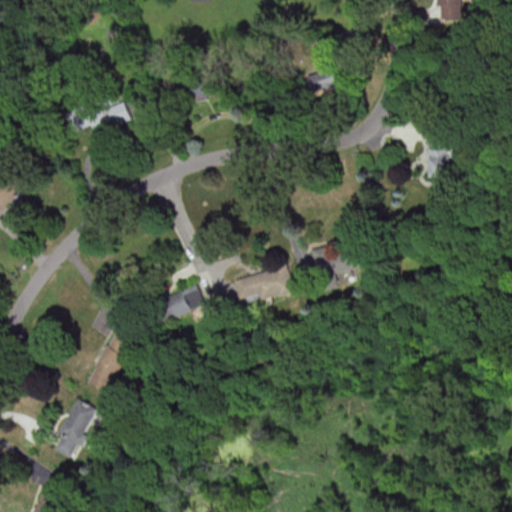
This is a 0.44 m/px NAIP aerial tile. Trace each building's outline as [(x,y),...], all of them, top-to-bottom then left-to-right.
[(444,18),(467,17),(466,0),(440,0),(441,6),(443,6),(444,18)] [(321,72),(309,74),(314,94),(344,87),(338,60),(320,65),(321,72)] [(191,74),(192,98),(219,97),(218,73),(191,74)] [(132,115),(124,93),(71,114),(80,136),(132,115)] [(0,228),(12,240),(25,227),(6,207),(21,192),(0,171),(0,228)] [(314,248),(321,279),(361,270),(354,239),(314,248)] [(237,278),(242,298),(261,293),(262,299),(297,291),(290,264),(237,278)] [(164,298),(174,319),(208,303),(198,282),(164,298)] [(114,392),(137,337),(115,328),(92,383),(114,392)] [(61,431),(64,432),(56,448),(72,456),(79,442),(85,445),(90,434),(86,432),(99,407),(79,397),(61,431)] [(57,511),(64,491),(44,485),(35,511),(57,511)]
